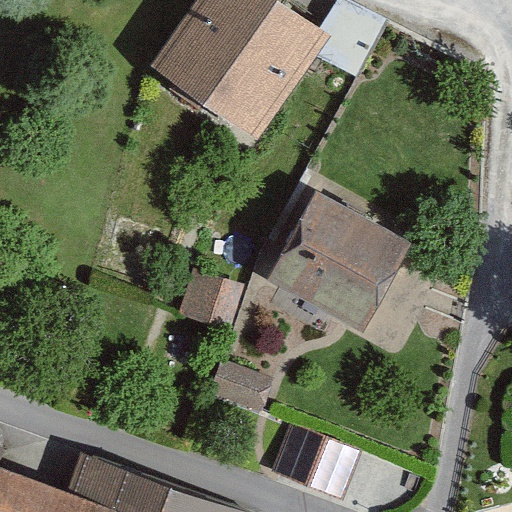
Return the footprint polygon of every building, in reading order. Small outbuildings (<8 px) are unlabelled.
[(258,0),(192,0),(142,76),(255,150),(321,39),(258,0)] [(307,204),(257,294),(354,348),(404,258),(307,204)] [(193,264),(185,305),(233,314),(241,274),(193,264)] [(261,400),(270,368),(229,356),(220,389),(261,400)] [(298,419),(278,461),(337,488),(357,446),(298,419)] [(213,511),(77,461),(61,505),(0,482),(0,511),(213,511)]
